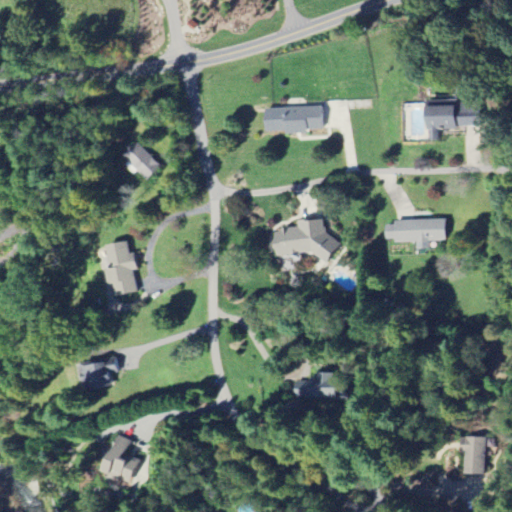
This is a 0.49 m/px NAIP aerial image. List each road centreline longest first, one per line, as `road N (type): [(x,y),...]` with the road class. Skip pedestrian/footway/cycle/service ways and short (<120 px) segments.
road 1 (residential): [(179,60),(214,219),(212,348),(237,421),(270,455),(307,474),(409,486)]
road 2 (residential): [(0,86),(164,64),(298,32),(378,0)]
road 3 (residential): [(209,184),(262,189),(359,169),(501,166),(511,180),(511,250)]
